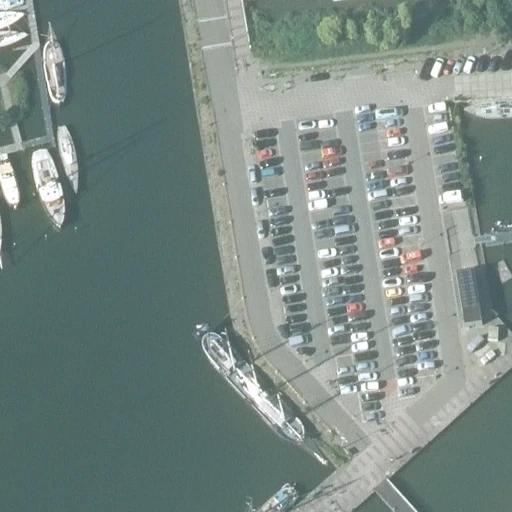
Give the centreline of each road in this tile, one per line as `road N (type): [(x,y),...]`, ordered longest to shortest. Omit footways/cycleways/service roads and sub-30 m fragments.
road 1 (unclassified): [(227,119),(263,329),(372,461),(453,376),(408,93)]
road 2 (unclassified): [(408,93),(227,119)]
road 3 (unclassified): [(207,0),(227,119)]
